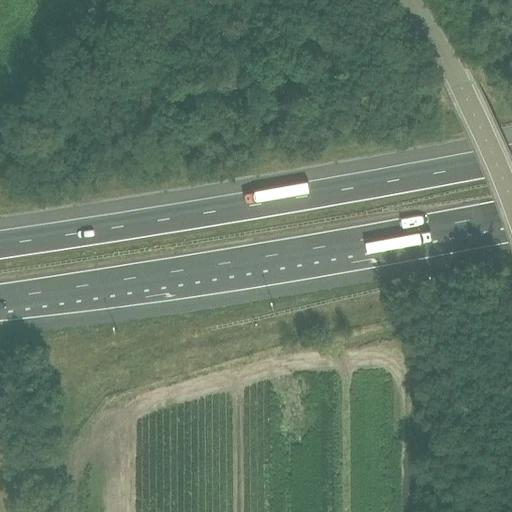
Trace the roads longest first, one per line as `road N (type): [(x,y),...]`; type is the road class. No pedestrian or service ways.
road 1 (motorway): [(511,158),(0,245)]
road 2 (motorway): [(0,296),(511,211)]
road 3 (unclassified): [(511,198),(411,0)]
